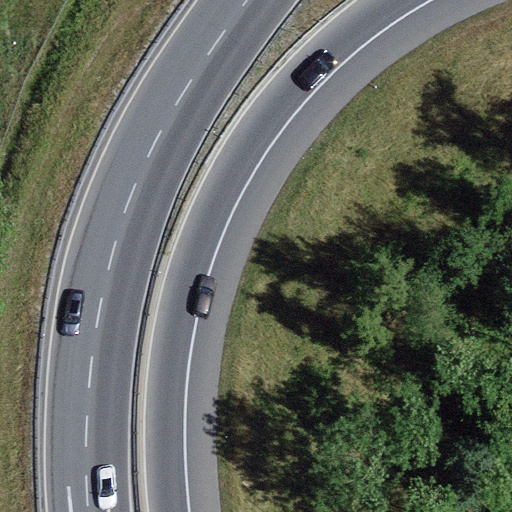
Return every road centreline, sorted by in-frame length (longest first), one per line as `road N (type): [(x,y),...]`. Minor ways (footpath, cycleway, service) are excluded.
road 1 (motorway): [(169,511),(167,374),(205,223),(286,93),(323,53),(394,0)]
road 2 (motorway): [(248,0),(154,144),(112,254),(90,371),(89,511)]
